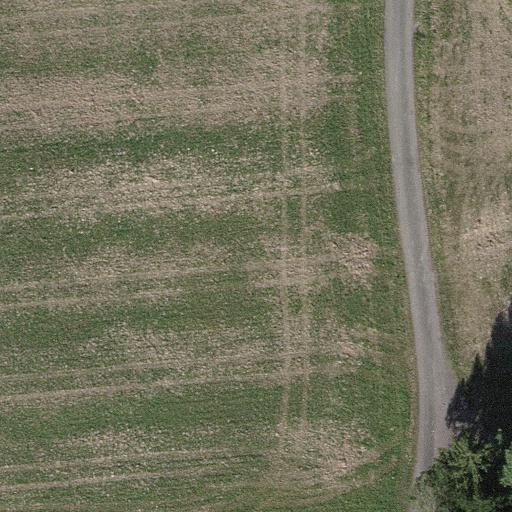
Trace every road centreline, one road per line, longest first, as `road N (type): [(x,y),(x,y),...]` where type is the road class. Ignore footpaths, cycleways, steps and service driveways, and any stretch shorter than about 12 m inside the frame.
road 1 (track): [(404,0),(401,84),(443,404),(428,511)]
road 2 (track): [(443,404),(511,509)]
